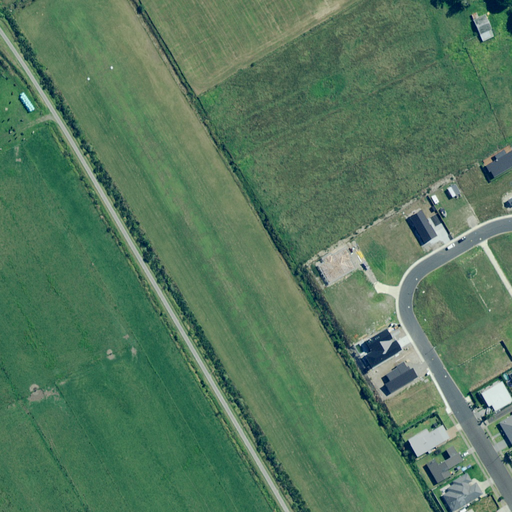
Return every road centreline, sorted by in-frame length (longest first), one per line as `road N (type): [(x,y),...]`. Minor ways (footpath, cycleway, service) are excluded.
road 1 (track): [(0,30),(286,511)]
road 2 (unknown): [(460,409),(410,326),(401,284),(485,229),(511,224)]
